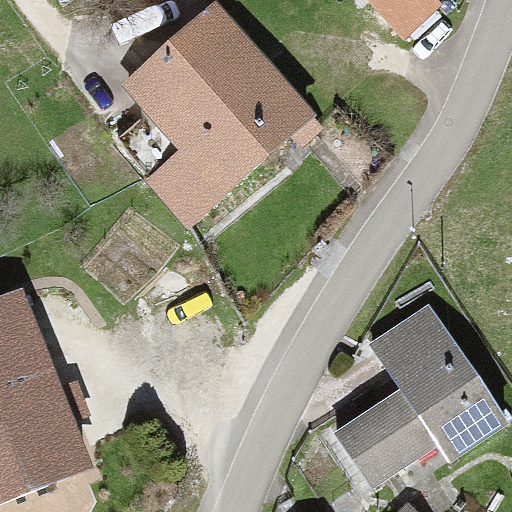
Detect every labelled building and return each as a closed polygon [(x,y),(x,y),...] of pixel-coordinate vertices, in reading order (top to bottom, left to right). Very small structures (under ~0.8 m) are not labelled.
[(429,0),(363,0),(403,43),(439,11),(429,0)] [(308,121),(209,8),(126,80),(185,147),(151,176),(191,222),(308,121)] [(0,474),(80,439),(11,268),(0,271),(0,474)] [(507,426),(427,307),(369,346),(398,388),(339,428),(380,488),(438,449),(449,465),(507,426)] [(415,511),(406,503),(397,511),(415,511)]
